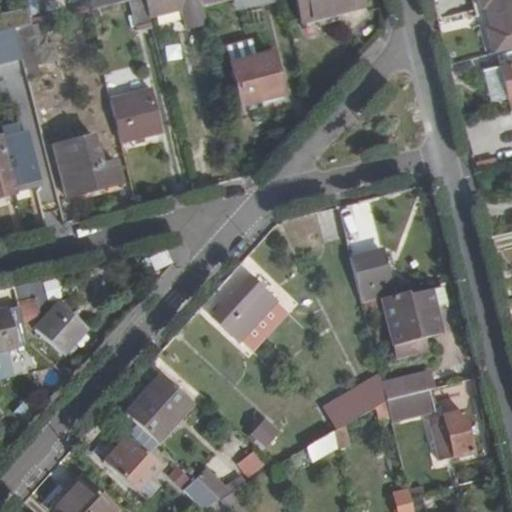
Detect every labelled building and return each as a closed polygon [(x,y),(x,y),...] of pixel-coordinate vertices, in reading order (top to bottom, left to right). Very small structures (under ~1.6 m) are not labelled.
[(125,0),(88,0),(91,9),(125,0)] [(129,0),(136,26),(150,22),(149,16),(144,0),(129,0)] [(144,0),(149,16),(181,9),(186,28),(207,23),(202,2),(201,0),(144,0)] [(296,0),(302,20),(303,20),(340,11),(361,5),(360,0),(296,0)] [(511,0),(477,0),(481,10),(485,9),(491,8),(496,27),(490,29),(485,30),(492,55),(511,50),(511,0)] [(22,7),(9,10),(12,23),(26,20),(22,7)] [(485,9),(490,29),(496,27),(491,8),(485,9)] [(340,11),(303,20),(304,27),(342,17),(340,11)] [(22,57),(24,67),(52,60),(43,21),(31,24),(15,28),(22,57)] [(0,62),(22,57),(15,28),(0,31),(0,62)] [(282,94),(271,53),(230,63),(240,105),(282,94)] [(505,98),(508,112),(511,110),(511,62),(498,66),(498,68),(483,71),(491,102),(505,98)] [(110,101),(120,142),(162,132),(151,91),(110,101)] [(196,112),(174,117),(185,161),(207,155),(196,112)] [(0,197),(13,194),(12,191),(39,185),(25,131),(0,137),(0,197)] [(94,137),(53,147),(64,197),(121,183),(116,162),(101,165),(94,137)] [(354,211),(338,214),(346,245),(361,242),(354,211)] [(361,303),(393,296),(381,250),(349,258),(361,303)] [(276,302),(248,277),(210,320),(237,344),(276,302)] [(17,308),(22,326),(43,322),(50,313),(43,280),(13,288),(17,308)] [(445,304),(441,285),(393,296),(361,303),(366,324),(386,319),(393,346),(424,338),(442,334),(435,306),(445,304)] [(59,304),(50,313),(43,322),(34,331),(62,356),(87,329),(59,304)] [(11,344),(25,342),(22,326),(17,308),(3,311),(0,311),(0,351),(12,348),(11,344)] [(427,351),(424,338),(393,346),(396,358),(427,351)] [(160,375),(124,415),(157,445),(192,405),(160,375)] [(366,383),(386,401),(382,386),(379,376),(366,383)] [(386,401),(420,393),(416,377),(382,386),(386,401)] [(375,408),(386,401),(366,383),(331,403),(344,426),(375,408)] [(420,393),(386,401),(392,424),(434,413),(429,390),(420,393)] [(378,426),(390,418),(386,401),(375,408),(378,426)] [(453,459),(472,454),(462,412),(431,419),(442,461),(453,459)] [(264,422),(251,436),(265,448),(277,435),(264,422)] [(312,467),(337,452),(332,433),(306,449),(312,467)] [(128,439),(105,464),(135,492),(158,467),(128,439)] [(237,464),(248,479),(265,466),(253,451),(237,464)] [(205,469),(195,480),(219,501),(232,493),(245,486),(239,477),(224,486),(205,469)] [(219,501),(195,480),(183,492),(203,510),(206,509),(219,501)] [(113,511),(79,481),(50,511),(113,511)] [(396,511),(413,511),(409,497),(408,491),(392,495),(396,511)] [(232,493),(219,501),(221,511),(230,511),(237,511),(232,493)] [(221,511),(219,501),(206,509),(207,511),(221,511)]
